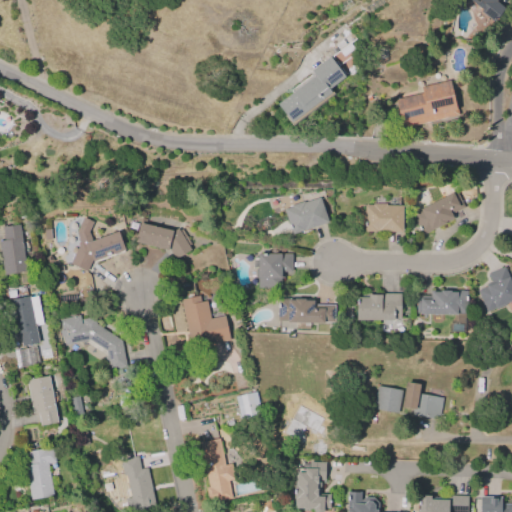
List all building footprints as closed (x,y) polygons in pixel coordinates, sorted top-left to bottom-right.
[(470,0),(495,0),(495,1),(504,8),(492,22),(480,11),(482,9),(470,0)] [(353,50),(342,57),(338,52),(349,44),(353,50)] [(331,93),(291,123),(277,104),(315,76),(311,71),(329,57),(344,77),(328,89),(331,93)] [(457,115),(401,127),(395,99),(421,93),(420,86),(449,80),(457,115)] [(422,235),(412,215),(420,210),(419,209),(452,192),(452,194),(456,192),(463,207),(452,213),(455,218),(422,235)] [(291,234),(283,209),(291,206),(290,205),(303,201),(303,202),(319,197),(327,222),(291,234)] [(401,232),(364,231),(364,205),(372,205),(372,204),(385,204),(385,205),(402,205),(401,232)] [(124,250),(90,262),(86,271),(69,263),(79,241),(75,231),(82,217),(92,222),(88,231),(91,240),(117,231),(124,250)] [(177,228),(178,230),(180,229),(190,244),(188,245),(191,250),(175,260),(168,250),(135,242),(139,223),(172,231),(177,228)] [(19,224),(26,274),(3,277),(0,255),(0,240),(3,240),(1,227),(19,224)] [(291,254),(291,272),(283,272),(283,278),(280,278),(280,289),(257,289),(256,269),(252,269),(251,258),(257,258),(257,254),(291,254)] [(511,301),(485,312),(477,291),(486,287),(484,284),(490,282),(486,274),(503,267),(511,287),(511,301)] [(466,291),(465,314),(464,314),(464,332),(448,332),(448,323),(454,323),(454,315),(415,314),(416,296),(430,296),(430,292),(439,293),(439,291),(449,291),(449,292),(456,292),(456,291),(466,291)] [(206,300),(210,319),(224,316),(229,339),(208,343),(208,342),(188,346),(185,334),(187,334),(180,299),(186,298),(185,294),(192,293),(192,296),(199,295),(200,301),(206,300)] [(400,320),(356,320),(356,293),(400,293),(400,320)] [(36,296),(42,324),(34,325),(38,342),(21,346),(18,333),(14,333),(7,300),(29,296),(29,297),(36,296)] [(277,320),(277,298),(313,299),(313,304),(334,305),(333,322),(323,322),(323,323),(287,322),(287,320),(277,320)] [(61,346),(57,328),(59,328),(58,320),(78,315),(79,320),(94,317),(95,324),(121,341),(126,369),(107,373),(103,354),(85,344),(83,344),(82,341),(61,346)] [(39,363),(35,346),(13,350),(17,368),(39,363)] [(48,376),(57,422),(39,425),(37,412),(31,413),(25,380),(48,376)] [(438,419),(409,413),(410,408),(399,406),(404,381),(419,384),(417,393),(442,398),(438,419)] [(373,409),(377,386),(400,390),(396,413),(373,409)] [(240,420),(234,397),(256,392),(261,415),(240,420)] [(78,396),(82,414),(72,415),(68,398),(78,396)] [(85,431),(88,444),(78,446),(75,433),(85,431)] [(218,438),(224,465),(231,463),(235,479),(227,481),(231,498),(223,500),(223,503),(213,505),(212,502),(208,503),(204,487),(207,487),(198,443),(218,438)] [(47,464),(52,496),(30,499),(24,465),(29,464),(26,452),(52,448),(54,462),(47,464)] [(137,455),(140,468),(146,467),(155,509),(139,511),(128,511),(126,498),(129,498),(125,475),(123,475),(119,459),(137,455)] [(308,461),(325,462),(324,480),(320,480),(319,494),(329,494),(328,509),(322,508),(322,511),(312,511),(312,509),(295,508),(295,503),(294,502),(294,498),(292,498),(293,485),(295,485),(295,472),(303,473),(303,468),(308,469),(308,461)] [(405,511),(345,511),(346,491),(360,492),(359,499),(361,500),(364,497),(373,497),(377,503),(377,511),(405,511)] [(417,511),(418,496),(429,496),(429,499),(449,500),(449,496),(467,496),(467,511),(417,511)] [(500,503),(511,503),(511,511),(479,511),(480,496),(500,497),(500,503)]
